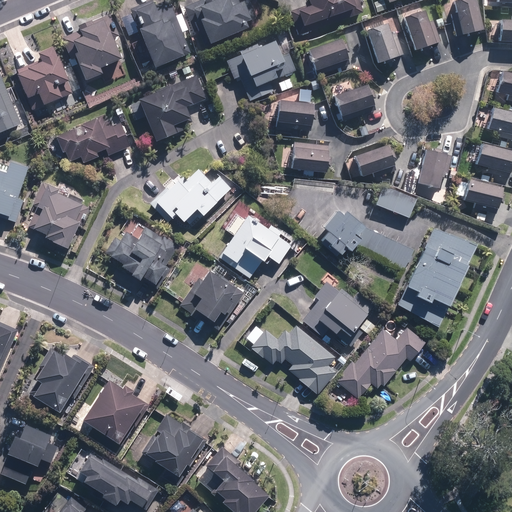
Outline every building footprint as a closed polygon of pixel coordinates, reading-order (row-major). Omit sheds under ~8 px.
[(157,0),(152,0),(135,6),(158,67),(191,55),(172,5),(168,6),(166,2),(159,5),(157,0)] [(212,42),(251,25),(249,20),(255,18),(247,0),(243,0),(234,4),(232,0),(202,0),(184,8),(191,23),(193,22),(205,49),(213,45),(212,42)] [(299,38),(365,11),(360,0),(310,0),(311,3),(289,12),(299,38)] [(388,9),(384,0),(379,0),(372,2),(376,13),(388,9)] [(455,0),(458,11),(450,12),(455,35),(486,28),(479,0),(455,0)] [(425,11),(404,18),(414,50),(439,42),(433,22),(428,23),(425,11)] [(119,28),(113,12),(83,25),(87,35),(66,43),(72,57),(69,58),(72,67),(82,63),(88,79),(100,75),(103,84),(125,76),(119,59),(124,57),(114,30),(119,28)] [(140,32),(133,13),(120,17),(126,37),(140,32)] [(510,18),(499,18),(499,40),(511,40),(511,13),(510,18)] [(398,44),(391,23),(367,30),(377,63),(411,52),(407,41),(398,44)] [(297,49),(289,26),(256,37),(258,43),(240,49),(242,54),(229,58),(235,77),(242,75),(250,99),(274,91),(270,81),(298,71),(291,51),(297,49)] [(347,60),(340,39),(306,50),(313,71),(347,60)] [(74,90),(57,45),(41,51),(44,59),(16,70),(27,99),(42,93),(45,101),(74,90)] [(507,92),(505,101),(511,102),(511,72),(501,69),(496,89),(507,92)] [(207,98),(197,75),(141,97),(157,139),(184,128),(182,122),(193,118),(188,106),(207,98)] [(374,103),(367,83),(335,94),(341,114),(374,103)] [(0,132),(17,127),(4,88),(0,88),(0,132)] [(297,100),(279,98),(277,127),(311,130),(313,103),(308,102),(309,89),(298,88),(297,100)] [(498,131),(497,138),(511,142),(511,111),(492,106),(486,128),(498,131)] [(105,121),(102,114),(57,133),(65,151),(68,150),(72,159),(82,155),(84,161),(102,153),(101,151),(108,148),(110,153),(135,143),(125,121),(115,126),(111,118),(105,121)] [(329,144),(293,141),(291,168),(327,170),(329,144)] [(511,158),(511,149),(480,142),(475,163),(509,172),(511,158)] [(394,164),(387,143),(354,154),(361,174),(394,164)] [(427,150),(422,169),(412,167),(406,191),(416,193),(419,184),(440,189),(443,175),(447,176),(452,156),(427,150)] [(0,217),(16,222),(23,200),(19,198),(30,166),(13,160),(10,171),(0,167),(0,217)] [(181,173),(151,202),(170,221),(180,211),(193,225),(233,187),(221,174),(213,181),(200,168),(188,180),(181,173)] [(489,175),(487,182),(468,178),(463,198),(473,201),(471,209),(496,214),(502,185),(504,178),(489,175)] [(54,184),(45,180),(27,223),(49,232),(47,236),(72,246),(90,202),(75,196),(78,188),(56,179),(54,184)] [(385,186),(378,203),(411,217),(418,200),(385,186)] [(343,216),(336,210),(324,230),(327,232),(323,239),(340,255),(347,249),(350,252),(359,239),(352,233),(362,221),(348,210),(343,216)] [(223,255),(237,265),(252,275),(263,260),(266,262),(269,258),(279,266),(293,247),(251,217),(223,255)] [(118,236),(108,250),(126,261),(123,265),(142,278),(146,272),(159,281),(170,264),(167,262),(179,244),(150,225),(141,238),(128,229),(122,239),(118,236)] [(449,307),(467,270),(471,263),(468,262),(475,245),(436,227),(426,249),(407,288),(399,306),(441,325),(449,307)] [(414,251),(367,230),(357,250),(404,272),(414,251)] [(230,313),(246,290),(212,266),(204,278),(200,276),(180,305),(200,319),(206,311),(216,318),(223,308),(230,313)] [(352,333),(375,303),(359,290),(352,297),(328,278),(315,295),(319,298),(302,320),(321,335),(329,325),(337,331),(342,325),(352,333)] [(0,367),(17,330),(0,321),(0,367)] [(397,338),(384,327),(360,356),(357,354),(336,379),(358,397),(371,380),(378,385),(380,382),(383,385),(406,356),(412,361),(427,343),(407,326),(397,338)] [(336,355),(308,331),(307,330),(294,345),(288,340),(274,356),(282,362),(287,357),(293,363),(290,367),(321,394),(340,372),(330,363),(336,355)] [(77,399),(95,368),(88,363),(91,358),(71,347),(67,354),(51,345),(40,364),(44,366),(38,377),(45,382),(37,395),(64,410),(72,396),(77,399)] [(127,386),(113,376),(86,416),(121,439),(133,422),(137,424),(149,406),(145,403),(146,401),(133,392),(136,388),(129,383),(127,386)] [(204,435),(169,412),(158,429),(162,431),(160,435),(156,432),(145,450),(181,473),(188,464),(190,465),(206,440),(203,438),(204,435)] [(25,433),(18,430),(4,472),(27,480),(30,469),(46,474),(56,445),(51,443),(55,429),(29,421),(25,433)] [(253,511),(272,492),(238,461),(240,459),(225,445),(207,464),(211,467),(200,478),(236,511),(238,511),(242,508),(246,511),(253,511)] [(158,488),(92,452),(80,475),(108,490),(105,494),(118,502),(121,496),(130,500),(131,499),(147,508),(158,488)] [(91,511),(72,496),(57,511),(91,511)]
